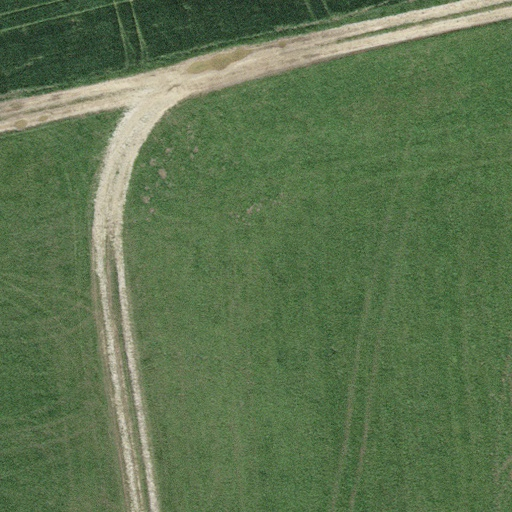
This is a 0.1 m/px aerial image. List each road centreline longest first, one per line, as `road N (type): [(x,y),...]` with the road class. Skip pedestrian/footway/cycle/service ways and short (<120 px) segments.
road 1 (track): [(0,124),(511,15)]
road 2 (track): [(156,88),(112,152),(105,222),(105,303),(137,511)]
